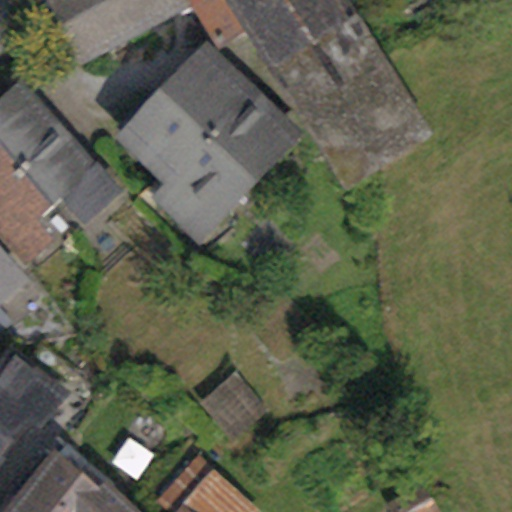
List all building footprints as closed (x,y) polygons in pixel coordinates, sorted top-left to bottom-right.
[(60,0),(60,1),(91,61),(192,4),(200,0),(60,0)] [(348,187),(427,137),(339,0),(200,0),(192,4),(221,49),(246,32),(348,187)] [(266,101),(253,113),(206,69),(172,105),(257,186),(300,140),(287,120),(266,101)] [(16,76),(4,86),(18,103),(30,92),(16,76)] [(4,86),(0,89),(0,148),(52,210),(63,200),(85,224),(117,195),(51,120),(40,130),(18,103),(4,86)] [(163,205),(203,245),(257,186),(172,105),(169,109),(153,95),(121,127),(184,186),(163,205)] [(50,243),(35,225),(52,210),(0,148),(0,234),(25,263),(50,243)] [(0,330),(7,325),(0,316),(0,300),(22,281),(0,256),(0,330)] [(0,376),(0,437),(2,439),(27,406),(49,422),(65,398),(14,360),(0,376)] [(231,432),(258,407),(241,388),(213,412),(231,432)] [(127,511),(104,491),(96,500),(91,496),(107,479),(73,450),(59,467),(47,457),(25,484),(36,495),(24,510),(21,511),(127,511)] [(201,462),(163,506),(169,511),(189,511),(213,486),(219,479),(201,462)] [(12,500),(24,510),(36,495),(25,484),(12,500)] [(242,511),(213,486),(189,511),(242,511)] [(398,508),(401,511),(430,511),(419,494),(398,508)]
